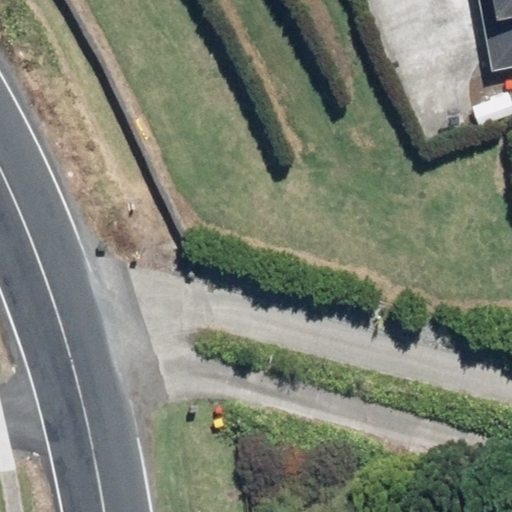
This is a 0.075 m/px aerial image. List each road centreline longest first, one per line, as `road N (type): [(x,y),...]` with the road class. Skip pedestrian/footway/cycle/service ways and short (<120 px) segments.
road 1 (unknown): [(35,275),(272,309),(511,372)]
road 2 (tertiary): [(0,173),(78,406),(96,511)]
